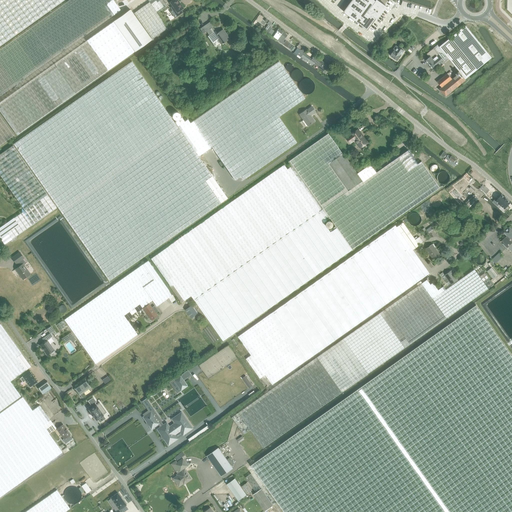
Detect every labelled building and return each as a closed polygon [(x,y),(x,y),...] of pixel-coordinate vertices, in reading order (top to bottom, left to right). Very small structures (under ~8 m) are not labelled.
[(0,0),(0,45),(3,43),(63,0),(0,0)] [(0,50),(0,96),(3,94),(102,24),(135,0),(70,0),(58,9),(0,50)] [(134,13),(152,39),(168,28),(157,13),(167,6),(163,0),(148,0),(150,2),(134,13)] [(166,0),(167,0),(168,0),(170,2),(169,2),(172,6),(170,7),(172,10),(170,12),(174,18),(179,15),(183,12),(181,10),(183,8),(177,0),(166,0)] [(352,0),(348,6),(360,15),(364,9),(352,0)] [(363,0),(352,0),(364,9),(368,4),(363,0)] [(360,15),(356,21),(368,30),(385,7),(375,0),(371,0),(368,4),(364,9),(360,15)] [(348,6),(343,12),(356,21),(360,15),(348,6)] [(130,10),(113,22),(134,52),(152,40),(130,10)] [(113,22),(0,102),(0,111),(17,135),(102,75),(134,52),(113,22)] [(202,28),(200,29),(203,34),(206,32),(209,36),(208,37),(214,46),(213,43),(218,39),(217,39),(219,38),(222,43),(223,43),(223,44),(229,39),(223,30),(217,34),(216,32),(209,23),(203,27),(202,28)] [(268,25),(265,29),(266,30),(265,31),(272,35),(277,39),(283,32),(278,29),(276,32),(272,29),(271,28),(272,28),(269,26),(268,25)] [(466,25),(439,47),(449,59),(459,71),(465,79),(492,58),(466,25)] [(283,32),(277,39),(281,42),(281,43),(288,48),(293,51),(295,48),(291,45),(286,41),(285,42),(283,41),(285,39),(287,35),(283,32)] [(429,57),(425,60),(433,69),(436,66),(438,68),(445,62),(449,59),(439,47),(438,45),(433,48),(430,51),(430,50),(429,51),(426,54),(429,57)] [(394,50),(390,56),(397,61),(401,56),(400,56),(404,51),(396,46),(393,50),(394,50)] [(297,48),(294,52),(297,55),(301,57),(302,55),(304,53),(300,50),(297,48)] [(301,57),(300,57),(312,66),(313,64),(314,65),(318,59),(314,56),(310,61),(302,55),(301,57)] [(318,59),(314,65),(316,66),(318,68),(321,70),(323,71),(325,68),(327,65),(322,62),(318,59)] [(132,61),(14,144),(60,210),(109,281),(227,199),(198,157),(175,122),(156,96),(155,94),(132,61)] [(279,61),(193,121),(211,147),(234,180),(241,176),(243,179),(272,160),(297,142),(278,117),(301,101),(305,98),(279,61)] [(304,77),(304,76),(304,75),(303,73),(303,72),(302,71),(301,71),(300,70),(299,70),(298,69),(296,69),(295,70),(294,70),(293,71),(292,72),(292,73),(291,74),(291,75),(291,76),(291,78),(292,79),(292,80),(293,81),(294,81),(295,82),(296,82),(298,82),(299,82),(300,82),(301,81),(302,80),(303,79),(303,78),(304,77)] [(447,73),(437,82),(441,88),(439,90),(446,96),(466,79),(465,79),(459,71),(456,74),(457,75),(452,79),(447,73)] [(315,88),(315,87),(315,85),(314,84),(314,82),(313,81),(312,80),(310,80),(309,79),(308,79),(306,79),(305,79),(303,80),(302,81),(301,82),(301,83),(300,84),(300,86),(300,87),(300,89),(301,90),(301,91),(302,92),(303,93),(305,94),(306,94),(308,94),(309,94),(310,93),(312,93),(313,92),(314,91),(314,89),(315,88)] [(306,109),(299,114),(308,126),(314,121),(310,115),(315,111),(312,106),(307,110),(306,109)] [(0,115),(0,145),(15,135),(0,115)] [(181,118),(175,122),(198,157),(211,147),(193,121),(190,123),(188,119),(184,122),(181,118)] [(352,135),(346,139),(350,143),(355,140),(360,148),(367,143),(358,129),(351,134),(352,135)] [(217,212),(151,259),(182,303),(191,296),(194,300),(196,303),(223,341),(227,338),(255,319),(272,307),(307,282),(355,248),(405,212),(440,188),(423,164),(422,161),(418,164),(412,157),(407,150),(404,151),(380,169),(377,171),(349,191),(329,163),(343,153),(330,135),(329,133),(299,154),(292,158),(291,159),(288,161),(288,162),(291,166),(287,169),(284,165),(272,174),(217,212)] [(0,155),(0,175),(25,210),(2,226),(0,227),(0,237),(5,244),(10,240),(12,242),(17,238),(16,236),(46,215),(48,214),(53,210),(56,208),(14,146),(0,155)] [(343,153),(329,163),(349,191),(377,171),(374,168),(371,164),(358,173),(351,164),(343,153)] [(447,156),(446,158),(448,160),(447,161),(453,166),(455,163),(454,162),(456,159),(451,156),(451,157),(448,155),(447,156)] [(441,167),(440,165),(439,163),(438,162),(436,162),(434,162),(432,163),(431,165),(431,167),(431,168),(431,169),(432,170),(433,171),(435,172),(437,172),(438,171),(439,170),(440,169),(440,168),(441,167)] [(451,176),(451,175),(451,173),(451,172),(450,171),(449,170),(448,170),(447,169),(446,169),(444,169),(443,169),(442,170),(441,171),(440,172),(440,173),(439,174),(439,175),(439,176),(440,178),(441,179),(442,180),(443,181),(445,181),(446,181),(448,181),(449,180),(450,179),(451,178),(451,177),(451,176)] [(465,179),(450,190),(452,192),(466,182),(465,179)] [(483,185),(480,188),(485,193),(486,194),(489,191),(483,185)] [(474,195),(463,205),(467,210),(478,199),(474,195)] [(493,201),(492,202),(493,202),(494,203),(497,206),(498,205),(499,204),(504,209),(507,206),(510,203),(501,195),(498,198),(497,200),(495,199),(493,201)] [(395,225),(387,231),(403,253),(411,247),(413,250),(416,248),(419,245),(419,244),(422,242),(419,237),(417,238),(417,236),(414,238),(413,237),(403,222),(396,227),(395,225)] [(503,239),(501,241),(504,244),(503,244),(506,247),(506,246),(507,247),(511,244),(511,242),(511,229),(509,227),(504,232),(507,235),(504,238),(505,238),(503,239)] [(272,313),(238,337),(246,348),(251,355),(250,356),(246,359),(260,379),(265,375),(272,384),(323,348),(343,334),(382,307),(429,273),(413,250),(411,247),(403,253),(387,231),(356,253),(308,287),(272,313)] [(432,244),(425,249),(434,260),(440,256),(432,244)] [(19,252),(11,258),(16,264),(17,263),(19,267),(16,269),(20,275),(19,276),(22,280),(30,274),(23,264),(25,262),(23,259),(24,258),(19,252)] [(499,253),(492,260),(493,261),(496,264),(503,257),(500,254),(499,253)] [(484,260),(484,258),(483,257),(482,256),(481,255),(480,255),(478,255),(477,256),(476,258),(475,260),(476,261),(476,262),(477,263),(478,264),(479,264),(480,264),(481,264),(483,263),(484,262),(484,260)] [(148,261),(132,272),(152,300),(156,306),(157,306),(167,298),(172,295),(148,261)] [(491,268),(487,271),(493,279),(501,273),(491,262),(488,264),(491,268)] [(329,348),(317,357),(342,392),(370,372),(404,348),(445,320),(494,285),(479,265),(459,280),(446,289),(444,286),(441,288),(438,290),(436,286),(433,283),(430,285),(427,280),(329,348)] [(446,277),(443,280),(446,283),(443,284),(446,288),(449,286),(447,282),(449,281),(451,285),(457,280),(450,271),(445,275),(446,277)] [(132,272),(64,320),(95,364),(111,353),(117,348),(130,339),(137,334),(128,320),(133,317),(132,315),(129,312),(140,304),(142,307),(152,300),(132,272)] [(140,304),(129,312),(132,315),(137,311),(137,312),(143,308),(142,307),(140,304)] [(149,304),(143,309),(151,321),(158,316),(155,313),(158,311),(154,306),(152,308),(149,304)] [(192,305),(185,310),(191,319),(192,318),(197,315),(198,314),(198,313),(192,305)] [(267,454),(251,465),(272,494),(284,511),(511,511),(511,356),(506,348),(476,305),(415,348),(272,450),(267,454)] [(62,321),(57,325),(60,330),(66,326),(62,321)] [(0,324),(0,410),(21,396),(10,381),(31,366),(18,348),(0,324)] [(67,335),(72,342),(76,340),(71,332),(67,335)] [(44,342),(40,345),(42,348),(47,355),(54,350),(52,348),(47,340),(52,336),(50,333),(42,339),(44,342)] [(272,389),(232,417),(244,434),(250,430),(263,448),(272,442),(342,392),(317,357),(275,387),(272,389)] [(20,378),(23,382),(24,382),(25,381),(30,387),(37,382),(30,371),(22,376),(23,377),(20,378)] [(108,375),(103,379),(106,384),(111,380),(108,375)] [(179,376),(173,380),(181,391),(187,387),(188,386),(180,375),(179,376)] [(245,376),(241,379),(248,389),(252,386),(245,376)] [(78,385),(75,387),(80,395),(84,392),(85,394),(86,394),(90,392),(90,391),(88,389),(90,388),(85,380),(78,385)] [(45,383),(38,388),(42,394),(51,388),(47,382),(45,383)] [(0,496),(62,452),(49,433),(32,410),(23,397),(0,413),(0,496)] [(91,405),(87,407),(91,413),(93,417),(94,416),(96,420),(97,419),(100,423),(106,419),(103,415),(101,411),(104,409),(99,402),(96,404),(95,403),(96,402),(93,397),(88,401),(91,405)] [(39,405),(32,410),(49,433),(55,429),(56,428),(39,405)] [(144,416),(143,417),(151,429),(158,424),(160,427),(157,429),(168,446),(178,439),(175,435),(180,431),(183,435),(193,428),(181,412),(171,419),(174,423),(169,426),(166,422),(163,425),(161,421),(156,413),(153,414),(151,411),(149,412),(148,410),(143,414),(144,416)] [(63,424),(56,429),(63,439),(62,439),(65,444),(72,438),(70,435),(63,425),(63,424)] [(207,456),(221,477),(233,468),(231,466),(234,463),(232,460),(229,457),(227,460),(218,448),(207,456)] [(175,460),(170,464),(177,474),(177,475),(177,476),(173,479),(179,486),(183,483),(183,484),(191,479),(184,469),(188,466),(182,458),(176,462),(175,460)] [(250,474),(245,477),(249,483),(254,490),(256,492),(261,489),(251,473),(250,474)] [(235,478),(227,484),(238,501),(247,495),(246,494),(241,487),(235,478)] [(86,483),(81,486),(86,493),(91,490),(86,483)] [(246,483),(241,487),(246,494),(250,492),(252,491),(252,490),(247,483),(246,483)] [(81,496),(81,494),(80,492),(79,491),(78,489),(77,488),(76,488),(74,487),(72,487),(70,487),(69,488),(67,488),(66,489),(65,491),(64,492),(64,494),(63,495),(64,497),(64,499),(65,500),(66,502),(67,503),(69,503),(70,504),(72,504),(73,504),(75,504),(77,503),(78,502),(79,501),(80,499),(81,497),(81,496)] [(256,492),(253,494),(265,511),(272,507),(273,505),(272,503),(261,489),(256,492)] [(25,511),(64,511),(70,509),(57,490),(25,511)] [(111,498),(108,501),(116,511),(115,511),(123,511),(128,509),(125,505),(126,505),(117,493),(110,497),(111,498)]
